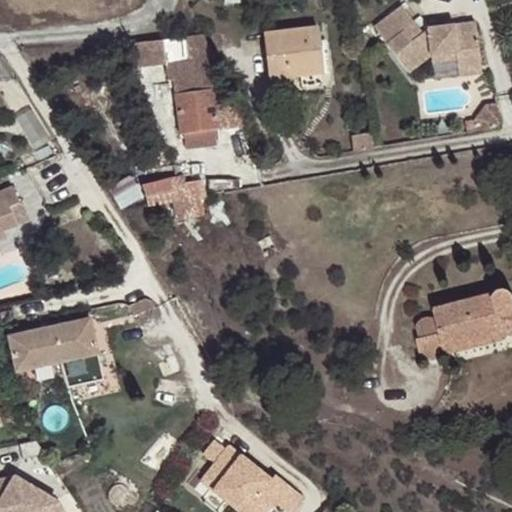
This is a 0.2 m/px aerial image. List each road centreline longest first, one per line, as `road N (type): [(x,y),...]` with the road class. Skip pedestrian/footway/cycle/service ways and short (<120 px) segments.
road 1 (residential): [(0,38),(154,286),(9,315)]
road 2 (residential): [(511,130),(268,173)]
road 3 (residential): [(0,35),(144,25),(168,0)]
